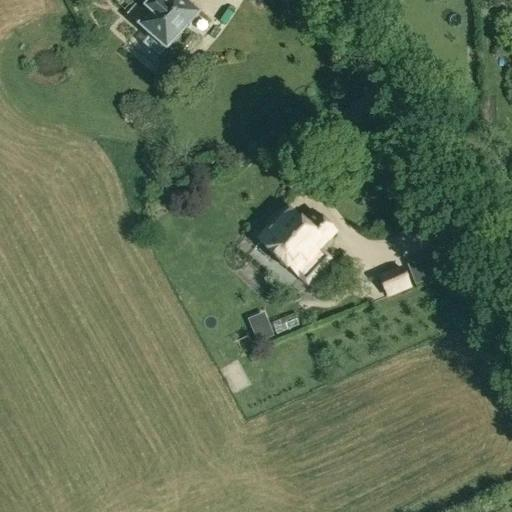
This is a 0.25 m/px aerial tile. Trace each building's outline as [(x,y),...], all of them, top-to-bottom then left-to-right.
[(194,43),(184,34),(200,17),(181,0),(156,0),(157,0),(148,10),(141,4),(129,16),(142,28),(151,37),(143,45),(160,60),(169,50),(179,59),(194,43)] [(440,115),(443,133),(479,127),(476,110),(440,115)] [(317,251),(335,232),(313,213),(303,224),(289,211),(261,241),(299,277),(320,254),(317,251)] [(466,263),(459,245),(416,262),(424,281),(452,269),(466,263)] [(413,292),(403,269),(380,277),(390,301),(413,292)]
